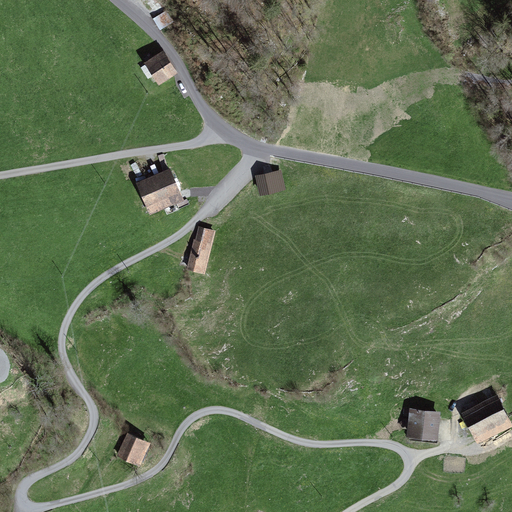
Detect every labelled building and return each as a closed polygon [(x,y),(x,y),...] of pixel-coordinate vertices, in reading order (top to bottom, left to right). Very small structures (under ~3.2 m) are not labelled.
[(154,20),(160,30),(171,24),(166,14),(154,20)] [(163,52),(144,64),(159,87),(178,74),(163,52)] [(170,169),(135,183),(150,216),(184,202),(170,169)] [(281,170),(255,176),(260,197),(286,191),(281,170)] [(216,232),(199,227),(196,240),(194,240),(187,270),(205,274),(216,232)] [(511,425),(498,395),(461,414),(477,445),(511,427),(511,425)] [(441,413),(410,410),(407,439),(438,441),(441,413)] [(150,443),(127,435),(116,459),(140,468),(150,443)]
